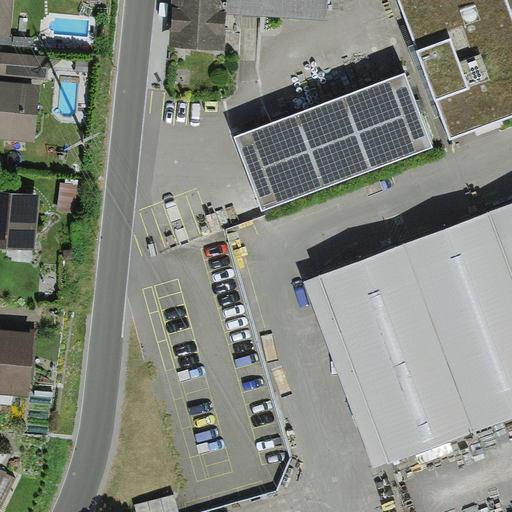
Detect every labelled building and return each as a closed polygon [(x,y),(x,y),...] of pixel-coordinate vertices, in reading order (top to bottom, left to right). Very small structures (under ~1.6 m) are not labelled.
[(14,0),(0,0),(0,35),(12,36),(14,0)] [(327,0),(172,0),(169,48),(227,51),(229,16),(326,22),(327,0)] [(511,0),(398,0),(449,137),(511,113),(511,16),(509,10),(511,8),(511,0)] [(48,57),(0,52),(0,76),(46,81),(48,57)] [(404,73),(234,134),(262,210),(432,149),(404,73)] [(37,88),(0,85),(0,138),(33,141),(37,88)] [(81,184),(62,181),(58,207),(77,210),(81,184)] [(39,189),(0,186),(0,243),(34,246),(39,189)] [(511,198),(310,273),(380,461),(511,412),(511,198)] [(37,330),(0,326),(0,390),(32,393),(37,330)] [(181,511),(175,493),(137,506),(139,511),(181,511)]
